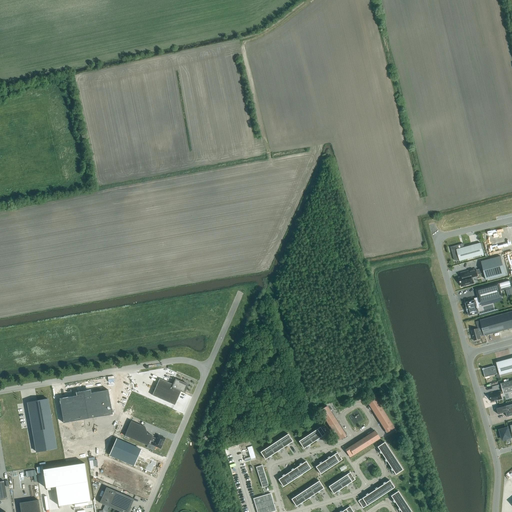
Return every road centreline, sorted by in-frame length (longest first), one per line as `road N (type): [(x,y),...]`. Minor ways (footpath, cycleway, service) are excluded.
road 1 (unclassified): [(205,371),(185,361),(0,391)]
road 2 (track): [(266,148),(243,43),(309,0)]
road 3 (unclassified): [(496,511),(499,474),(467,354)]
road 4 (unclassified): [(144,511),(205,371)]
road 5 (unclassified): [(467,354),(434,237)]
